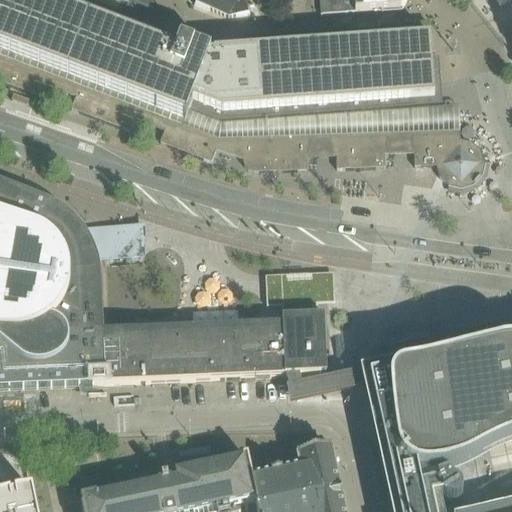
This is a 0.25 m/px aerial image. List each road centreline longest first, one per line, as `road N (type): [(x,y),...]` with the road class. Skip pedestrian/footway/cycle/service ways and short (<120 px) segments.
road 1 (tertiary): [(511,261),(304,230),(0,134)]
road 2 (residential): [(0,432),(330,417),(347,435),(366,511)]
